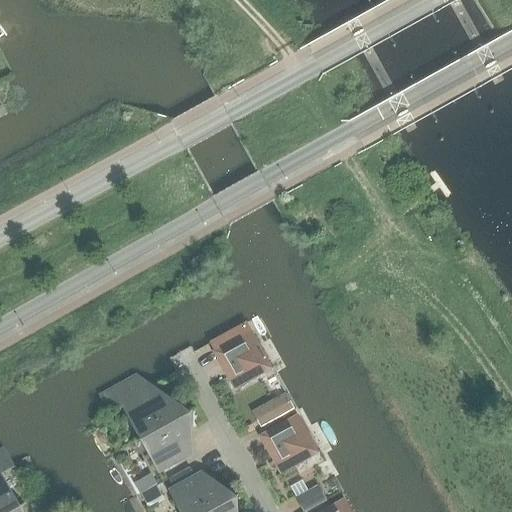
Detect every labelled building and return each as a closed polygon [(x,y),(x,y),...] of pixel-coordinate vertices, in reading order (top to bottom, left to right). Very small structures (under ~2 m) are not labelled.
[(493,21),(498,19),(506,14),(497,0),(491,0),(487,3),(483,5),(493,21)] [(234,389),(271,369),(250,332),(213,352),(234,389)] [(132,442),(132,443),(191,410),(183,414),(179,407),(166,397),(154,404),(148,392),(154,389),(153,388),(120,406),(138,439),(132,442)] [(285,394),(251,413),(260,427),(293,408),(285,394)] [(192,411),(191,410),(132,443),(133,443),(139,440),(157,473),(190,455),(189,453),(183,457),(177,445),(189,438),(188,422),(187,422),(184,415),(192,411)] [(280,473),(317,453),(297,416),(260,436),(280,473)] [(205,511),(238,494),(237,494),(229,498),(225,491),(226,491),(213,481),(201,488),(194,476),(200,473),(200,472),(167,490),(178,511),(205,511)] [(0,511),(7,511),(24,503),(24,502),(18,506),(0,473),(0,511)] [(301,511),(305,511),(326,501),(316,484),(293,497),(301,511)] [(148,490),(140,495),(145,503),(153,498),(148,490)] [(238,495),(238,494),(205,511),(235,511),(235,506),(234,506),(230,499),(238,495)] [(349,511),(343,500),(321,511),(349,511)] [(24,503),(7,511),(21,511),(18,507),(24,503)]
